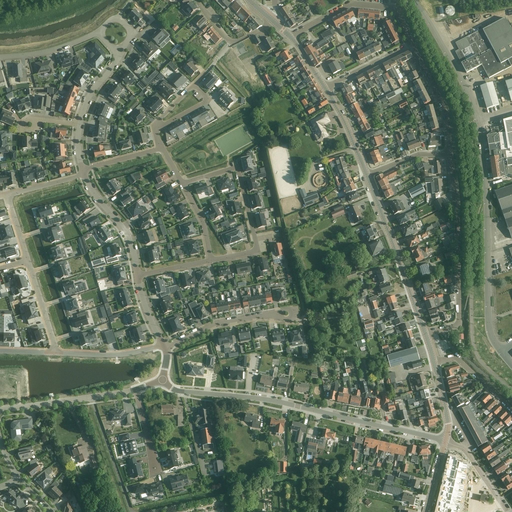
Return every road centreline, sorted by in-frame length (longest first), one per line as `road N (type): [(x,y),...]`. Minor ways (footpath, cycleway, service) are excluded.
road 1 (tertiary): [(445,442),(272,401),(175,390),(162,380)]
road 2 (secondary): [(502,351),(491,332),(476,120)]
road 3 (residential): [(425,334),(459,322),(450,152)]
road 4 (residential): [(182,184),(237,167),(256,251),(210,261)]
road 5 (tertiary): [(425,334),(366,175)]
road 6 (residential): [(411,44),(393,8),(351,4),(289,36)]
road 7 (tertiary): [(136,390),(0,409)]
road 8 (secondary): [(476,120),(414,0)]
